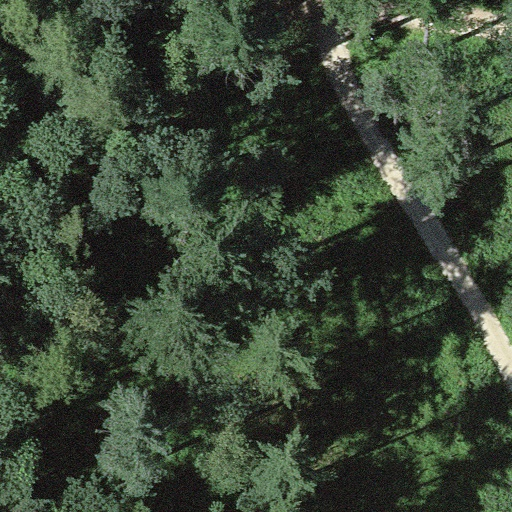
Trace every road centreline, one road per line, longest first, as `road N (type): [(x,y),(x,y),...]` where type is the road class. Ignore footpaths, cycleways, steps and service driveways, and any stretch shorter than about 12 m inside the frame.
road 1 (track): [(325,0),(364,130),(511,397)]
road 2 (track): [(336,0),(511,22)]
